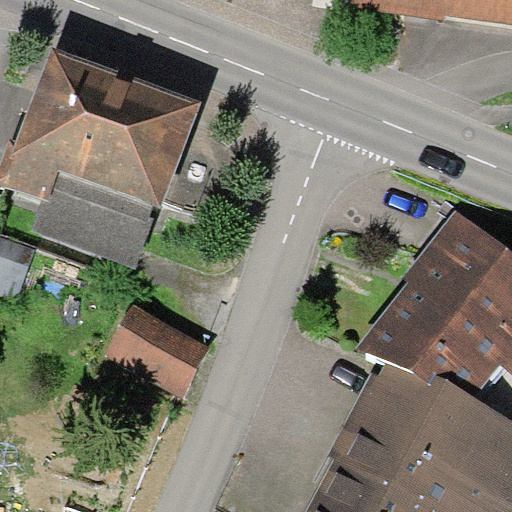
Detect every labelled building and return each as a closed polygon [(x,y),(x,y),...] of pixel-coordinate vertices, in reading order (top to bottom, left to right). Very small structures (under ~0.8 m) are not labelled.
[(511,0),(352,0),(352,12),(445,26),(446,20),(511,30),(511,0)] [(201,103),(55,50),(18,147),(11,145),(0,174),(0,181),(45,198),(51,201),(62,173),(158,208),(161,209),(201,103)] [(138,267),(158,208),(62,173),(51,201),(45,198),(33,229),(138,267)] [(511,261),(455,216),(404,278),(402,282),(409,287),(357,353),(384,367),(432,393),(438,382),(474,401),(504,369),(511,375),(511,261)] [(0,296),(17,302),(35,247),(0,236),(0,296)] [(133,306),(106,357),(185,398),(212,347),(133,306)] [(511,511),(511,421),(474,401),(438,382),(432,393),(384,367),(378,381),(371,376),(327,458),(334,462),(331,467),(307,511),(511,511)]
